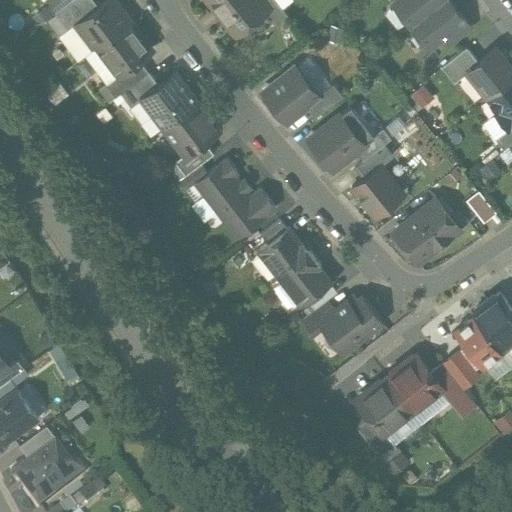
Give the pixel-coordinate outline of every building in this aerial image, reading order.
[(73,0),(46,0),(57,13),(73,0)] [(73,0),(57,13),(70,30),(76,25),(98,8),(91,0),(73,0)] [(109,0),(98,8),(76,25),(95,49),(96,49),(96,48),(128,23),(129,22),(112,0),(109,0)] [(208,0),(234,33),(243,26),(250,27),(256,22),(257,15),(265,8),(266,8),(259,0),(208,0)] [(259,0),(266,8),(265,8),(277,24),(287,15),(274,0),(259,0)] [(397,0),(393,4),(411,26),(442,0),(397,0)] [(448,0),(442,0),(411,26),(428,48),(441,37),(463,20),(464,19),(448,0)] [(463,20),(441,37),(449,46),(470,29),(463,20)] [(128,23),(96,48),(96,49),(117,76),(118,77),(138,61),(150,52),(128,23)] [(478,63),(466,48),(441,68),(454,84),(467,73),(467,72),(478,63)] [(467,72),(467,73),(487,98),(511,77),(511,69),(496,49),(478,63),(467,72)] [(138,61),(118,77),(117,76),(106,85),(117,98),(121,94),(148,73),(138,61)] [(305,107),(318,97),(318,96),(295,67),(263,92),(287,122),(305,107)] [(148,73),(121,94),(131,108),(141,100),(140,99),(158,86),(148,73)] [(158,86),(140,99),(141,100),(163,128),(197,101),(175,73),(158,86)] [(511,77),(487,98),(498,112),(496,114),(508,129),(510,127),(511,128),(511,127),(511,77)] [(56,80),(45,88),(57,104),(67,96),(56,80)] [(305,107),(314,118),(342,95),(333,84),(318,96),(318,97),(305,107)] [(411,91),(416,106),(434,100),(428,85),(411,91)] [(197,101),(163,128),(184,155),(185,157),(204,142),(219,130),(197,101)] [(332,170),(355,152),(364,145),(363,144),(374,135),(350,107),(308,141),(332,170)] [(511,127),(511,128),(495,141),(503,151),(508,147),(511,144),(511,127)] [(355,152),(363,161),(390,139),(382,128),(374,135),(363,144),(364,145),(355,152)] [(204,142),(185,157),(184,155),(174,162),(185,176),(201,164),(214,154),(204,142)] [(355,168),(363,179),(380,165),(381,166),(393,157),(383,145),(355,168)] [(208,174),(195,184),(237,238),(275,209),(260,190),(250,198),(245,192),(239,184),(233,176),(237,173),(226,160),(208,174)] [(201,164),(185,176),(178,182),(186,191),(195,184),(208,174),(201,164)] [(351,189),(374,217),(404,194),(381,166),(380,165),(363,179),(351,189)] [(244,180),(239,184),(245,192),(250,188),(244,180)] [(484,222),(496,213),(479,191),(467,200),(484,222)] [(436,200),(393,234),(417,264),(460,230),(436,200)] [(279,221),(260,236),(267,245),(286,231),(279,221)] [(286,231),(267,245),(258,252),(280,280),(311,255),(301,243),(300,244),(288,229),(286,231)] [(311,255),(280,280),(300,307),(307,302),(329,285),(330,284),(319,269),(321,267),(311,255)] [(329,285),(307,302),(314,311),(337,294),(329,285)] [(473,318),(499,351),(511,340),(511,311),(500,296),(472,317),(473,318)] [(347,303),(333,314),(320,324),(323,328),(343,353),(359,341),(356,337),(365,330),(368,334),(381,324),(362,300),(351,308),(347,303)] [(333,314),(325,303),(301,322),(312,336),(323,328),(320,324),(333,314)] [(454,333),(481,369),(501,354),(499,351),(473,318),(454,333)] [(0,370),(9,363),(9,362),(0,350),(0,370)] [(443,364),(462,390),(479,377),(459,352),(443,364)] [(16,357),(9,362),(9,363),(0,370),(0,385),(10,378),(24,367),(16,357)] [(387,380),(412,413),(440,391),(441,391),(429,375),(417,361),(403,372),(399,371),(387,380)] [(443,364),(429,375),(441,391),(440,391),(448,401),(463,390),(462,390),(443,364)] [(17,388),(10,378),(0,385),(0,400),(17,388)] [(360,405),(370,418),(384,435),(385,434),(412,413),(387,380),(375,389),(374,394),(360,405)] [(38,416),(17,388),(0,400),(0,437),(3,442),(38,416)] [(370,418),(356,429),(393,476),(408,464),(385,434),(384,435),(370,418)] [(46,425),(19,446),(28,457),(55,437),(46,425)] [(55,437),(28,457),(11,470),(38,506),(67,485),(58,474),(74,462),(55,437)] [(97,480),(73,496),(78,504),(102,488),(97,480)] [(70,498),(51,511),(71,511),(77,508),(70,498)]
